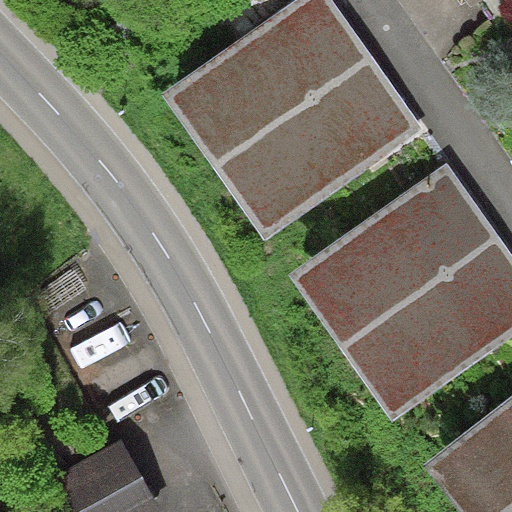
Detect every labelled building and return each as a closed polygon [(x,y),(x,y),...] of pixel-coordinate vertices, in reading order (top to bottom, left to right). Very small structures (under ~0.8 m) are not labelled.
[(295,0),(162,93),(213,167),(372,56),(333,0),(295,0)] [(423,130),(372,56),(213,167),(264,240),(423,130)] [(290,273),(342,347),(501,237),(450,163),(290,273)] [(511,337),(511,252),(501,237),(342,347),(393,420),(511,337)] [(511,396),(424,463),(461,511),(508,511),(511,509),(511,396)] [(160,511),(124,439),(50,476),(68,511),(160,511)]
